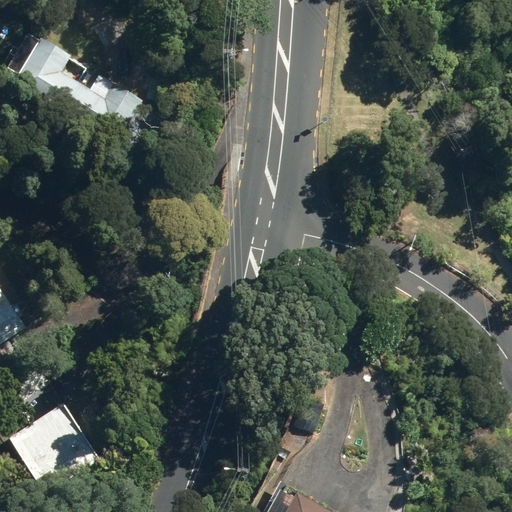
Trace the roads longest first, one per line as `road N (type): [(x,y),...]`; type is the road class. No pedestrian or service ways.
road 1 (secondary): [(177,511),(230,353),(262,220)]
road 2 (residential): [(511,368),(438,282),(399,261),(262,220)]
road 3 (secondary): [(262,220),(283,141),(294,0)]
